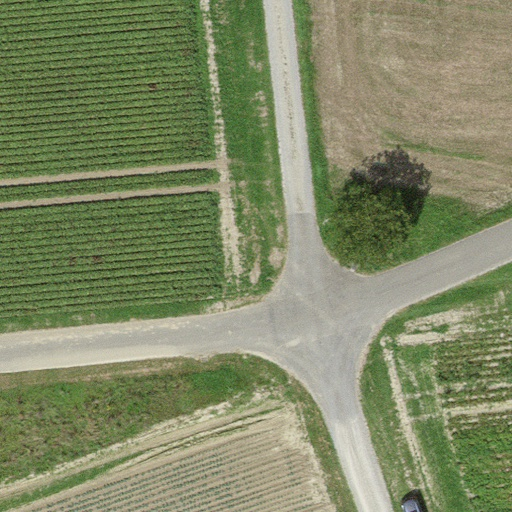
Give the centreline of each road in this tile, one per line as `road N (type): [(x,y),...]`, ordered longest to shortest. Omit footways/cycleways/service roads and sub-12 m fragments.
road 1 (unclassified): [(0,360),(327,332),(511,249)]
road 2 (track): [(387,511),(327,332),(284,0)]
